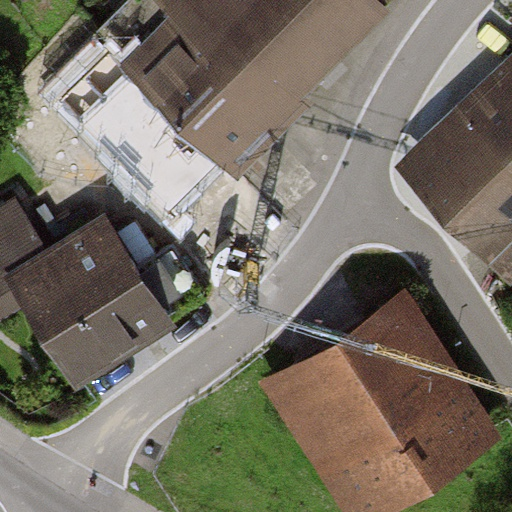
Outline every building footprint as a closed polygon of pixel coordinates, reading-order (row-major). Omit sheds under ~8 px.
[(270,107),(163,0),(127,0),(97,30),(140,73),(222,155),(270,107)] [(163,0),(270,107),(379,0),(163,0)] [(511,63),(409,163),(511,268),(511,266),(511,63)] [(222,155),(140,73),(88,124),(171,206),(222,155)] [(0,292),(20,280),(75,366),(202,286),(175,243),(141,264),(112,218),(53,254),(18,197),(0,207),(0,292)] [(403,297),(271,377),(352,511),(356,511),(486,434),(403,297)]
